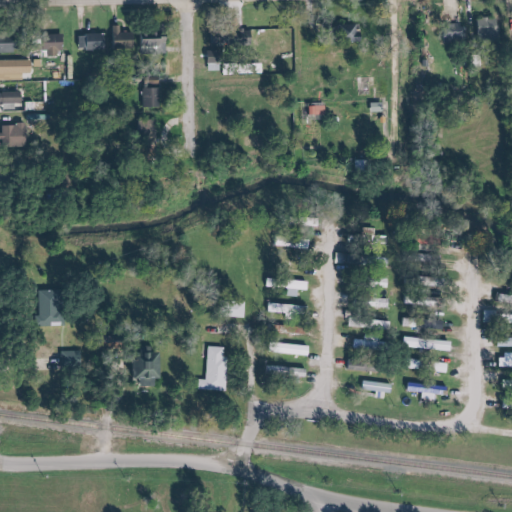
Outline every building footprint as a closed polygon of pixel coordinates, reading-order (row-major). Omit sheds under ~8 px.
[(473,42),(497,42),(497,22),(473,22),(473,42)] [(465,43),(465,26),(440,26),(440,43),(465,43)] [(108,51),(126,51),(126,32),(108,32),(108,51)] [(150,48),(150,54),(164,54),(164,33),(135,33),(135,48),(150,48)] [(0,53),(9,54),(9,35),(0,35),(0,53)] [(38,35),(38,58),(60,58),(60,35),(38,35)] [(76,35),(76,51),(103,51),(103,35),(76,35)] [(21,61),(0,61),(0,74),(21,74),(21,61)] [(138,89),(138,109),(157,109),(157,89),(138,89)] [(0,104),(16,104),(16,93),(0,92),(0,104)] [(154,120),(135,120),(135,142),(154,142),(154,120)] [(0,147),(22,148),(22,125),(0,124),(0,147)] [(364,162),(351,165),(353,174),(366,171),(364,162)] [(62,179),(45,180),(46,197),(63,196),(62,179)] [(441,279),(404,279),(404,288),(441,288),(441,279)] [(304,281),(273,282),(273,290),(304,289),(304,281)] [(34,292),(34,327),(62,327),(62,292),(34,292)] [(511,306),(511,296),(493,296),(493,306),(511,306)] [(385,309),(386,301),(364,299),(363,306),(385,309)] [(266,310),(304,320),(306,311),(268,301),(266,310)] [(440,321),(404,321),(404,328),(440,329),(440,321)] [(305,348),(273,345),(272,355),(304,358),(305,348)] [(199,390),(222,392),(226,350),(204,348),(199,390)] [(157,355),(125,355),(125,384),(157,384),(157,355)] [(443,372),(444,364),(405,362),(405,371),(443,372)] [(264,379),(303,379),(303,369),(264,369),(264,379)] [(511,380),(501,380),(501,389),(511,388),(511,380)] [(387,385),(361,381),(359,392),(372,394),(372,398),(385,400),(387,385)] [(443,385),(418,389),(420,399),(444,395),(443,385)] [(500,411),(511,411),(511,402),(500,402),(500,411)]
